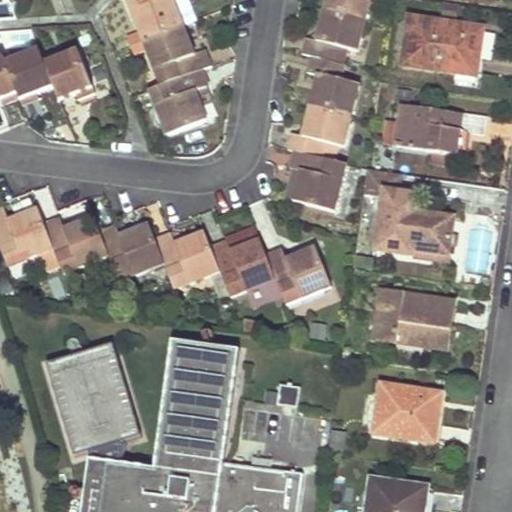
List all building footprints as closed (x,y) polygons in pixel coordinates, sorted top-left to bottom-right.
[(127,0),(140,31),(145,42),(183,27),(172,0),(127,0)] [(198,21),(189,0),(172,0),(183,27),(198,21)] [(328,0),(326,11),(365,21),(370,0),(328,0)] [(303,54),(313,57),(343,65),(347,50),(357,53),(365,21),(326,11),(318,42),(307,39),(303,54)] [(404,65),(476,76),(479,55),(483,28),(411,18),(404,65)] [(183,27),(145,42),(149,52),(163,86),(200,71),(213,66),(206,50),(195,55),(183,27)] [(140,31),(126,36),(131,48),(145,42),(140,31)] [(145,42),(131,48),(135,57),(149,52),(145,42)] [(40,51),(6,64),(17,94),(19,100),(39,92),(53,87),(45,65),(40,51)] [(79,52),(45,65),(53,87),(59,100),(72,95),(92,87),(79,52)] [(3,57),(0,58),(0,100),(17,94),(6,64),(3,57)] [(320,76),(312,106),(352,116),(360,87),(341,82),(346,66),(343,65),(313,57),(309,73),(320,76)] [(169,136),(206,121),(200,107),(212,102),(200,71),(163,86),(151,91),(169,136)] [(92,87),(72,95),(75,102),(95,94),(92,87)] [(39,92),(19,100),(22,106),(41,99),(39,92)] [(17,94),(0,100),(0,105),(0,107),(19,100),(17,94)] [(294,134),(289,150),(296,152),(322,159),(325,144),(344,148),(352,116),(312,106),(304,137),(294,134)] [(487,118),(404,106),(402,122),(399,143),(398,148),(432,152),(456,156),(459,131),(469,132),(484,135),(487,118)] [(402,122),(389,120),(386,141),(399,143),(402,122)] [(469,132),(459,131),(456,156),(465,157),(469,132)] [(294,202),(335,213),(347,165),(322,159),(296,152),(292,169),(302,172),(294,202)] [(430,166),(454,169),(456,156),(432,152),(430,166)] [(294,202),(302,172),(292,169),(284,199),(294,202)] [(402,174),(370,169),(366,194),(385,197),(377,251),(414,256),(415,250),(450,255),(455,219),(417,213),(419,196),(399,193),(402,174)] [(0,213),(0,243),(9,267),(54,249),(45,225),(39,209),(9,221),(5,211),(0,213)] [(54,249),(64,274),(110,256),(100,233),(95,218),(65,230),(61,219),(45,225),(54,249)] [(116,226),(100,233),(110,256),(120,282),(164,264),(155,240),(149,226),(120,237),(116,226)] [(164,264),(175,291),(222,275),(213,250),(205,233),(175,245),(171,234),(155,240),(164,264)] [(257,233),(229,247),(232,254),(262,243),(257,233)] [(222,275),(232,300),(277,282),(268,257),(262,243),(232,254),(229,247),(228,244),(213,250),(222,275)] [(450,255),(415,250),(414,256),(449,261),(450,255)] [(277,282),(288,307),(333,289),(318,251),(289,263),(284,251),(268,257),(277,282)] [(375,341),(449,350),(452,327),(455,303),(382,291),(375,341)] [(297,511),(303,477),(225,464),(241,352),(174,342),(156,470),(124,466),(127,445),(126,442),(143,437),(115,344),(48,364),(76,457),(91,453),(93,459),(92,462),(91,462),(84,511),(297,511)] [(375,435),(435,443),(438,421),(442,395),(382,386),(375,435)] [(298,410),(301,390),(281,387),(278,407),(298,410)] [(372,481),(367,511),(416,511),(421,488),(372,481)] [(425,511),(429,489),(421,488),(416,511),(425,511)]
